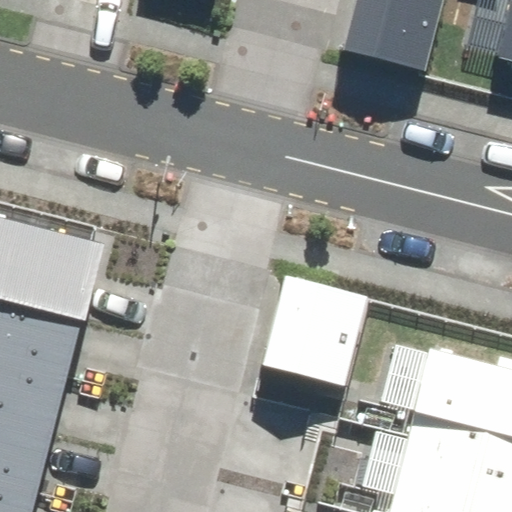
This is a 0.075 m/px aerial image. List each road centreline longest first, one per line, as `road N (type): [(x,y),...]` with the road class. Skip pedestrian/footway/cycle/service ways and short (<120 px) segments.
road 1 (residential): [(247,122),(146,511)]
road 2 (residential): [(247,122),(511,195)]
road 3 (residential): [(0,53),(247,122)]
road 4 (residential): [(278,0),(247,122)]
